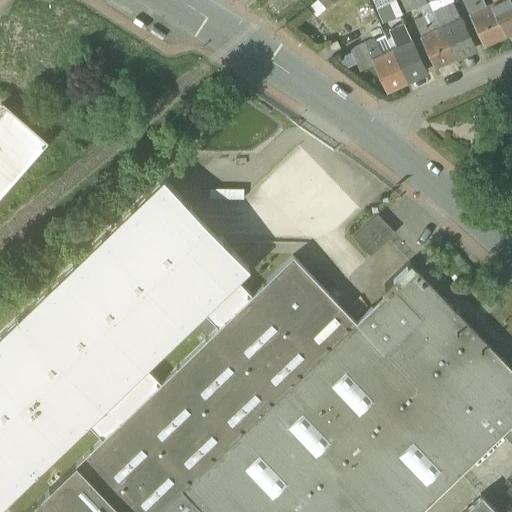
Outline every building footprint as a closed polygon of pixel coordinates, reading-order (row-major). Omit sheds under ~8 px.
[(425,0),(400,0),(406,12),(427,3),(425,0)] [(490,5),(486,7),(481,0),(464,0),(485,44),(504,36),(490,5)] [(511,4),(510,0),(493,0),(495,3),(490,5),(504,36),(511,32),(511,33),(511,4)] [(396,1),(378,10),(384,22),(402,14),(396,1)] [(474,49),(453,3),(444,7),(445,9),(439,12),(446,25),(441,28),(455,58),(474,49)] [(441,28),(436,30),(430,16),(425,19),(423,16),(414,20),(436,67),(455,58),(441,28)] [(426,72),(411,41),(412,41),(404,25),(390,32),(397,48),(392,50),(406,81),(407,81),(426,72)] [(406,81),(392,50),(387,53),(383,44),(378,46),(374,38),(365,42),(375,63),(387,89),(406,81)] [(365,42),(351,50),(360,70),(375,63),(365,42)] [(0,196),(47,143),(2,103),(0,104),(0,196)] [(250,267),(162,177),(0,332),(0,506),(87,423),(100,440),(160,383),(145,367),(203,312),(217,329),(251,297),(237,279),(250,267)] [(378,214),(353,238),(371,256),(395,232),(378,214)] [(418,511),(511,423),(511,367),(414,265),(355,321),(294,256),(251,297),(217,329),(160,383),(100,440),(23,511),(418,511)] [(483,488),(458,511),(511,511),(511,506),(507,511),(483,488)]
